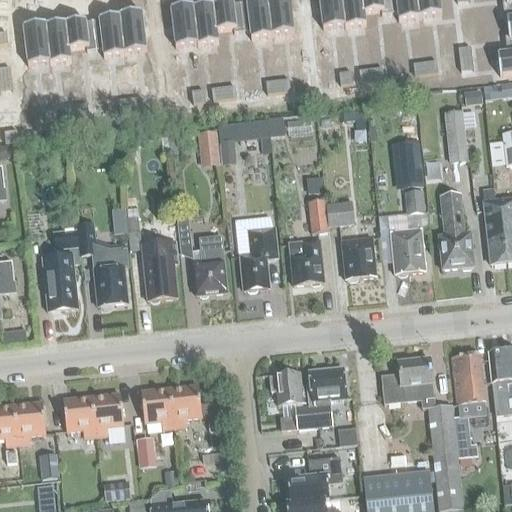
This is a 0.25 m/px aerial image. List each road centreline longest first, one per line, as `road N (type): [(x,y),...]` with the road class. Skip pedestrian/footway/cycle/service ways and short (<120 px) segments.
road 1 (unclassified): [(238,344),(511,316)]
road 2 (unclassified): [(0,368),(238,344)]
road 3 (residential): [(256,511),(238,344)]
